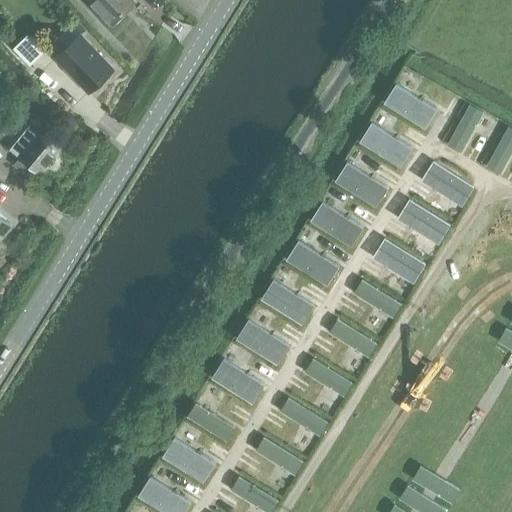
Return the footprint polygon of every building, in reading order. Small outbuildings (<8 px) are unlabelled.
[(5,0),(4,3),(18,13),(20,10),(30,16),(37,6),(27,0),(5,0)] [(91,0),(112,22),(134,0),(91,0)] [(80,31),(53,57),(88,93),(115,67),(80,31)] [(424,125),(436,106),(396,81),(384,100),(424,125)] [(472,101),(446,143),(458,150),(484,108),(472,101)] [(360,138),(401,164),(413,145),(371,119),(360,138)] [(511,150),(511,124),(509,122),(483,164),(498,173),(511,150)] [(39,172),(60,146),(41,130),(36,125),(29,133),(35,138),(13,164),(25,174),(32,166),(39,172)] [(347,159),(335,179),(374,204),(387,183),(347,159)] [(436,159),(428,172),(467,197),(475,183),(436,159)] [(450,221),(410,197),(402,211),(442,235),(450,221)] [(311,216),(350,240),(361,222),(322,199),(311,216)] [(0,238),(13,223),(0,211),(0,238)] [(377,249),(418,274),(426,261),(386,236),(377,249)] [(298,238),(286,257),(326,281),(338,262),(298,238)] [(401,301),(361,276),(353,290),(393,314),(401,301)] [(260,296),(300,321),(308,307),(269,283),(260,296)] [(378,340),(337,315),(328,329),(369,354),(378,340)] [(235,336),(274,360),(282,346),(244,322),(235,336)] [(352,380),(311,355),(303,367),(344,393),(352,380)] [(211,375),(251,399),(259,385),(220,361),(211,375)] [(329,419),(287,394),(278,409),(320,434),(329,419)] [(186,415),(224,438),(233,424),(194,401),(186,415)] [(215,459),(173,433),(161,453),(202,478),(215,459)] [(263,434),(254,448),(293,472),(301,458),(263,434)] [(278,498),(237,473),(229,486),(270,511),(278,498)] [(138,493),(169,511),(180,511),(188,499),(149,475),(138,493)]
